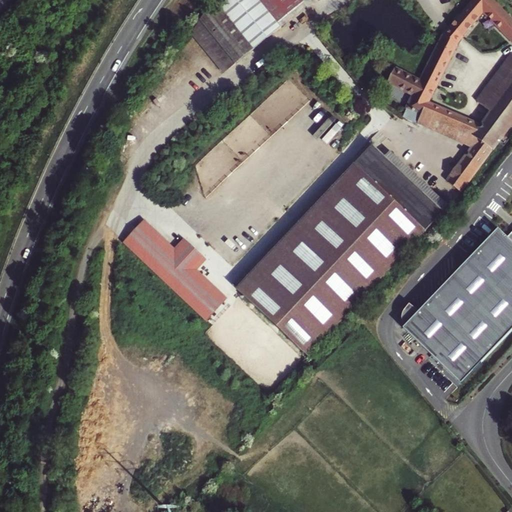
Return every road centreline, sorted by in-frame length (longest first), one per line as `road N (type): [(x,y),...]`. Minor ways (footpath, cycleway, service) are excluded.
road 1 (motorway): [(0,313),(77,123),(151,0)]
road 2 (unknown): [(125,197),(162,222),(180,223),(313,137)]
road 3 (unclassified): [(190,110),(343,0)]
